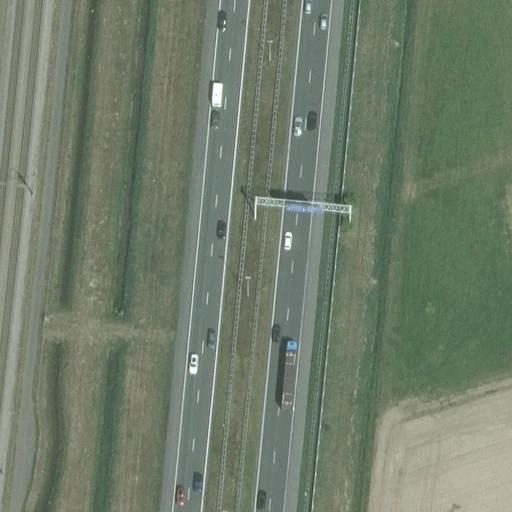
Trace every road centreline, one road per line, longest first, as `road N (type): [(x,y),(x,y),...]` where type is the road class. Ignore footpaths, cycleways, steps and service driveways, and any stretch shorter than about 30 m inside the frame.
road 1 (motorway): [(223,0),(175,511)]
road 2 (motorway): [(268,511),(314,0)]
road 3 (unknown): [(511,380),(403,413),(374,436),(360,511)]
